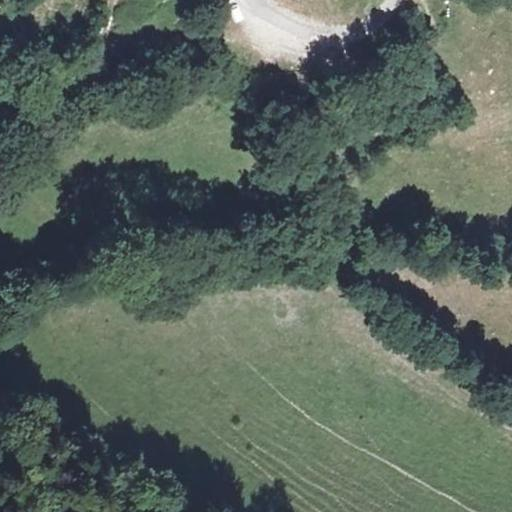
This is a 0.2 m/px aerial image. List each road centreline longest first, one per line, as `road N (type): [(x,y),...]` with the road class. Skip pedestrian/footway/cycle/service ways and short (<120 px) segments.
road 1 (unclassified): [(406,0),(368,38),(340,46),(280,35),(248,0)]
road 2 (track): [(127,44),(0,30)]
